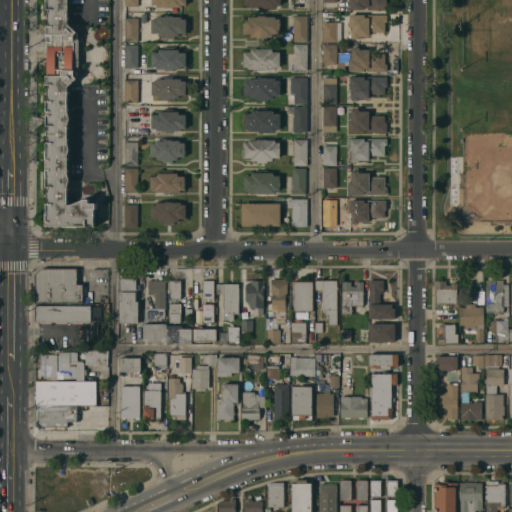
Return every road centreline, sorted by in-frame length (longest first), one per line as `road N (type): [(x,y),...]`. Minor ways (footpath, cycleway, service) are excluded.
road 1 (residential): [(417,0),(415,511)]
road 2 (residential): [(511,248),(9,250)]
road 3 (residential): [(213,0),(213,250)]
road 4 (secondary): [(511,449),(297,451)]
road 5 (primary): [(10,0),(9,168)]
road 6 (residential): [(297,451),(141,450)]
road 7 (residential): [(141,450),(8,452)]
road 8 (secondary): [(297,451),(179,492)]
